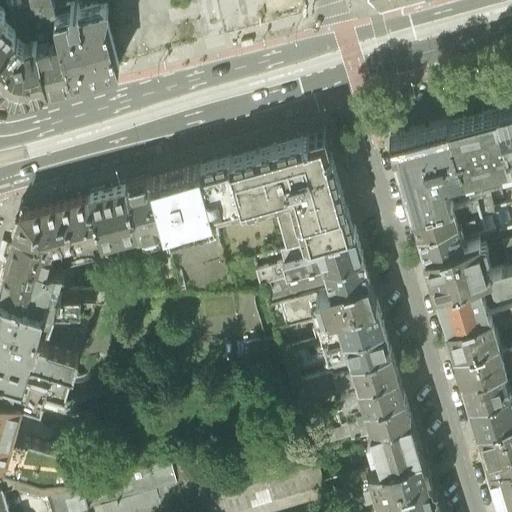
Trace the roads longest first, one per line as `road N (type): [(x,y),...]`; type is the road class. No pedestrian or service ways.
road 1 (residential): [(344,61),(477,511)]
road 2 (primary): [(38,143),(344,61)]
road 3 (primary): [(344,61),(511,14)]
